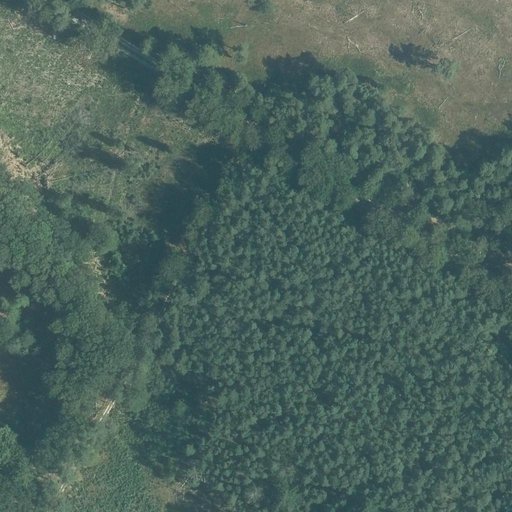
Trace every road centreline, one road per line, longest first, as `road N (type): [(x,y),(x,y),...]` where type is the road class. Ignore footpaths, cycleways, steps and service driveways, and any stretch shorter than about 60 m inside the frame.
road 1 (track): [(511,288),(55,0)]
road 2 (track): [(49,511),(265,132)]
